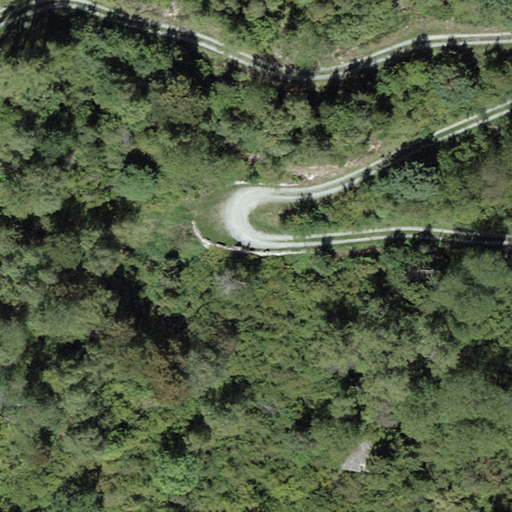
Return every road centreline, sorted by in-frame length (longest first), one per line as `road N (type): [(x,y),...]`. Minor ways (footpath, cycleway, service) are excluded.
road 1 (track): [(511,35),(419,38),(342,67),(276,63),(73,0)]
road 2 (track): [(511,229),(290,240),(229,234),(213,211),(221,200),(344,190)]
road 3 (track): [(344,190),(511,107)]
